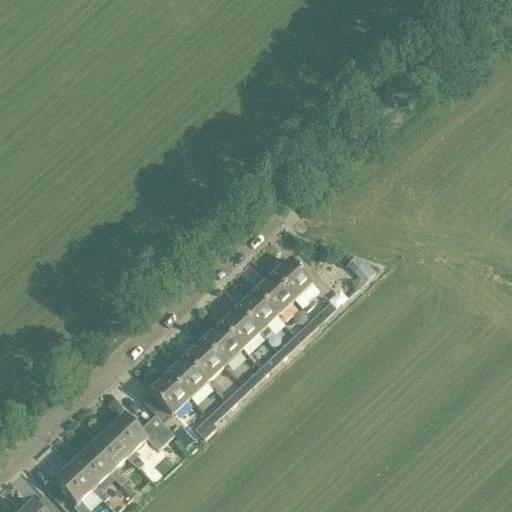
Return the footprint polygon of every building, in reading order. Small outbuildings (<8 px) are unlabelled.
[(365,286),(377,275),(366,263),(364,265),(357,259),(348,268),(365,286)] [(322,279),(313,287),(291,264),(273,280),(294,303),(302,311),(319,294),(330,306),(339,298),(322,279)] [(239,306),(256,292),(242,276),(225,290),(239,306)] [(273,280),(255,297),(277,320),(294,303),(273,280)] [(277,320),(255,297),(238,313),(259,336),(259,337),(265,343),(273,336),(266,330),(277,320)] [(336,313),(330,307),(313,323),(319,330),(336,313)] [(259,336),(238,313),(220,330),(242,352),(259,337),(259,336)] [(313,323),(295,339),(301,346),(319,330),(313,323)] [(220,330),(203,346),(224,369),(242,352),(220,330)] [(295,339),(278,356),(284,362),(301,346),(295,339)] [(224,369),(203,346),(185,362),(207,385),(224,369)] [(278,356),(260,372),(267,379),(284,362),(278,356)] [(185,362),(168,379),(189,402),(207,385),(185,362)] [(260,372),(243,389),(249,395),(267,379),(260,372)] [(189,402),(168,379),(150,396),(171,418),(189,402)] [(249,395),(243,389),(225,405),(232,412),(249,395)] [(225,405),(208,421),(214,428),(232,412),(225,405)] [(107,436),(130,460),(134,456),(147,443),(158,453),(174,439),(155,419),(140,434),(125,419),(107,436)] [(208,421),(208,422),(207,421),(195,432),(204,442),(216,431),(214,428),(208,421)] [(107,436),(90,452),(112,476),(116,473),(127,462),(130,460),(107,436)] [(90,452),(73,469),(95,492),(98,489),(109,479),(112,476),(90,452)] [(138,472),(140,470),(144,467),(134,456),(130,460),(127,462),(138,472)] [(55,485),(76,509),(77,509),(81,505),(92,495),(95,492),(73,469),(55,485)] [(121,489),(123,487),(126,483),(116,473),(112,476),(109,479),(121,489)] [(103,505),(105,503),(109,500),(98,489),(95,492),(92,495),(103,505)]
